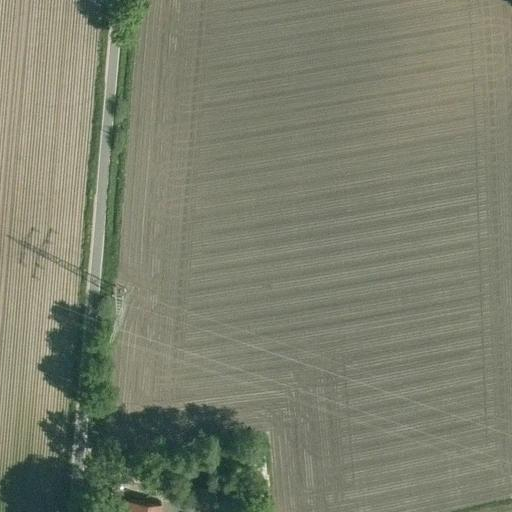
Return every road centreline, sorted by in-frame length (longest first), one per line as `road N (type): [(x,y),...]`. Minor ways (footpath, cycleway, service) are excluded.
road 1 (unclassified): [(78,511),(115,0)]
road 2 (track): [(82,463),(200,485),(268,511)]
